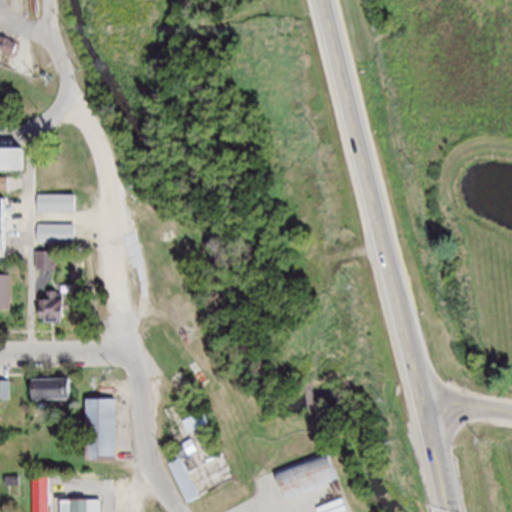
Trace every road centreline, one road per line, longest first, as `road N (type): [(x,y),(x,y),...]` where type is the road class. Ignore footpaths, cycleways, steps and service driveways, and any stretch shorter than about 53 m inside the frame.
road 1 (primary): [(448,511),(326,0)]
road 2 (residential): [(154,470),(139,369),(120,353)]
road 3 (residential): [(120,353),(0,353)]
